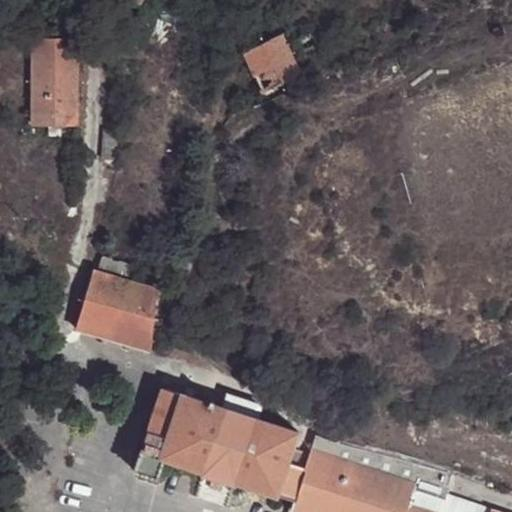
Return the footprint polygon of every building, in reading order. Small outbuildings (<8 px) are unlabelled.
[(285,31),(241,54),(262,96),(299,77),(284,47),(291,43),(285,31)] [(326,59),(314,34),(300,40),(312,64),(326,59)] [(47,126),(58,126),(73,127),(75,41),(30,40),(29,126),(47,126)] [(58,138),(58,126),(47,126),(46,139),(58,138)] [(99,260),(95,274),(124,282),(129,269),(99,260)] [(124,282),(95,274),(90,272),(73,332),(147,355),(149,348),(152,312),(154,291),(124,282)] [(152,312),(149,348),(156,349),(160,314),(152,312)] [(481,511),(444,500),(450,481),(365,454),(315,439),(307,461),(290,455),(296,437),(254,423),(221,412),(159,392),(133,476),(155,483),(162,464),(201,476),(200,480),(232,489),(233,486),(291,506),(289,511),(481,511)] [(221,412),(254,423),(257,410),(226,400),(221,412)]
